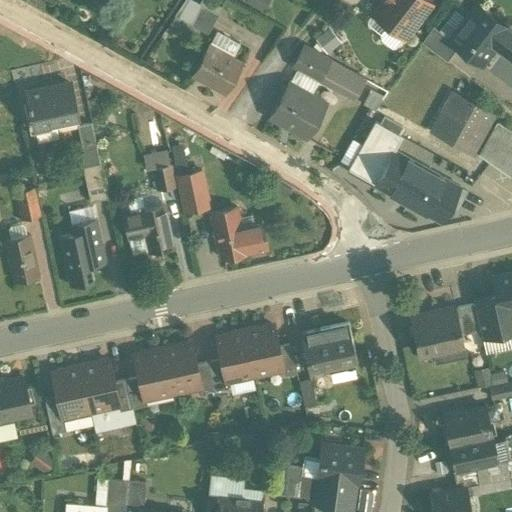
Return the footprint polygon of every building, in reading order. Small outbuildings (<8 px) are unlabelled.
[(268,0),(246,0),(245,1),(263,11),(268,0)] [(425,0),(382,0),(373,12),(403,36),(406,33),(409,33),(419,20),(419,16),(429,3),(425,0)] [(450,39),(450,40),(457,46),(480,63),(494,45),(496,43),(495,42),(502,34),(508,27),(507,26),(506,27),(491,16),(492,15),(478,4),(466,19),(450,39)] [(217,14),(201,5),(190,24),(207,33),(217,14)] [(439,31),(450,39),(466,19),(455,10),(439,31)] [(394,49),(403,36),(373,12),(367,21),(367,24),(379,33),(380,39),(394,49)] [(439,31),(432,26),(421,41),(446,60),(457,46),(450,40),(450,39),(439,31)] [(495,42),(496,43),(494,45),(511,57),(511,31),(508,28),(508,27),(502,34),(495,42)] [(337,43),(327,30),(317,38),(327,51),(337,43)] [(241,62),(208,44),(192,73),(225,92),(241,62)] [(329,59),(303,45),(292,64),(318,79),(329,59)] [(309,93),(288,82),(289,82),(287,81),(268,115),(269,116),(270,115),(290,127),(290,128),(307,137),(326,102),(309,92),(309,93)] [(70,83),(27,92),(29,102),(28,102),(29,107),(30,107),(33,120),(48,116),(49,122),(55,121),(77,116),(70,83)] [(461,96),(452,91),(431,130),(471,153),(493,114),(485,110),(468,140),(444,127),(461,96)] [(463,96),(453,91),(452,91),(461,96),(444,127),(468,140),(485,110),(493,114),(494,113),(463,96)] [(379,123),(375,120),(347,169),(373,183),(393,148),(394,149),(402,135),(397,132),(401,125),(383,115),(379,123)] [(48,116),(33,120),(37,138),(58,133),(55,121),(49,122),(48,116)] [(511,130),(496,120),(477,153),(511,176),(511,174),(511,130)] [(91,122),(77,125),(83,149),(84,149),(96,146),(91,122)] [(96,146),(84,149),(87,165),(100,162),(96,146)] [(394,149),(393,148),(373,183),(441,220),(450,203),(460,186),(460,185),(394,149)] [(87,165),(82,166),(90,201),(107,197),(100,162),(87,165)] [(170,164),(154,167),(156,175),(154,176),(157,189),(174,185),(170,164)] [(201,169),(177,174),(185,209),(209,204),(201,169)] [(33,186),(16,190),(22,218),(39,215),(33,186)] [(450,203),(456,207),(466,189),(460,186),(450,203)] [(92,204),(68,210),(71,223),(95,218),(92,204)] [(164,204),(140,209),(140,210),(123,213),(128,236),(129,236),(145,233),(148,249),(149,250),(173,245),(164,204)] [(241,227),(236,206),(211,211),(220,256),(246,251),(246,250),(266,246),(261,223),(241,227)] [(71,223),(70,223),(80,266),(105,260),(96,218),(95,218),(71,223)] [(21,222),(10,224),(8,228),(10,237),(26,233),(24,225),(21,222)] [(10,237),(5,238),(14,279),(38,274),(29,233),(10,237)] [(145,233),(129,236),(132,252),(148,249),(145,233)] [(511,271),(511,272),(510,271),(493,275),(496,291),(500,310),(507,309),(511,307),(511,271)] [(496,291),(472,296),(473,302),(481,334),(511,328),(511,326),(507,309),(500,310),(496,291)] [(473,302),(454,306),(460,333),(479,329),(473,302)] [(454,305),(409,315),(417,352),(431,349),(433,349),(432,347),(460,341),(461,343),(462,342),(460,333),(454,306),(454,305)] [(347,321),(299,331),(307,369),(355,359),(347,321)] [(272,323),(252,327),(252,326),(243,327),(253,372),(280,366),(282,366),(277,344),(272,323)] [(235,331),(215,335),(220,357),(225,378),(226,378),(253,372),(243,327),(235,329),(235,331)] [(190,341),(170,345),(170,344),(162,345),(171,390),(198,384),(200,384),(195,362),(190,341)] [(460,341),(432,347),(433,349),(431,349),(433,361),(464,355),(462,342),(461,343),(460,341)] [(296,371),(289,342),(277,344),(282,366),(280,366),(282,374),(296,371)] [(162,345),(153,347),(153,349),(134,353),(138,374),(143,396),(144,396),(171,390),(162,345)] [(220,357),(208,360),(214,389),(228,386),(226,378),(225,378),(220,357)] [(108,358),(89,363),(88,361),(80,363),(90,408),(117,402),(118,402),(113,380),(108,358)] [(208,360),(195,362),(200,384),(198,384),(200,392),(214,389),(208,360)] [(80,363),(71,365),(72,367),(52,371),(57,394),(61,414),(62,414),(90,408),(80,363)] [(143,396),(138,374),(126,377),(132,407),(146,403),(144,396),(143,396)] [(24,376),(6,379),(6,380),(0,381),(0,417),(32,411),(24,376)] [(126,377),(113,380),(118,402),(117,402),(118,410),(132,407),(126,377)] [(310,377),(298,379),(303,405),(315,402),(310,377)] [(511,378),(489,384),(492,397),(511,393),(511,378)] [(52,432),(65,429),(62,414),(61,414),(57,394),(44,397),(52,432)] [(484,405),(443,414),(444,416),(450,441),(449,441),(450,443),(451,445),(491,436),(484,405)] [(93,423),(90,408),(62,414),(65,429),(93,423)] [(491,436),(451,445),(455,468),(455,470),(497,461),(496,461),(491,436)] [(362,447),(321,442),(319,456),(316,476),(316,477),(317,477),(314,498),(314,503),(316,503),(317,496),(351,500),(354,482),(357,483),(362,447)] [(302,474),(316,476),(319,456),(305,454),(303,465),(302,474)] [(497,461),(455,470),(453,470),(456,487),(465,485),(465,486),(507,478),(504,459),(496,461),(497,461)] [(289,463),(274,462),(270,493),(285,495),(289,463)] [(303,465),(289,463),(285,495),(300,496),(302,474),(303,465)] [(219,493),(261,498),(262,490),(237,486),(238,475),(208,471),(205,491),(219,493)] [(316,476),(302,474),(300,496),(314,498),(317,477),(316,477),(316,476)] [(66,511),(104,511),(107,477),(97,476),(95,504),(67,501),(66,511)] [(127,479),(107,477),(104,511),(109,511),(111,502),(125,503),(127,479)] [(145,481),(127,479),(125,503),(143,504),(145,481)] [(456,487),(429,492),(433,510),(433,511),(470,511),(469,502),(468,502),(465,486),(465,485),(456,487)] [(259,511),(261,498),(219,493),(217,511),(259,511)] [(317,496),(316,503),(351,509),(351,500),(317,496)] [(124,511),(125,503),(111,502),(109,511),(124,511)]
